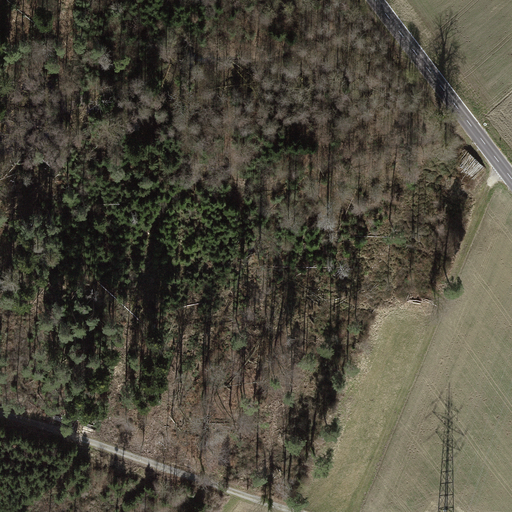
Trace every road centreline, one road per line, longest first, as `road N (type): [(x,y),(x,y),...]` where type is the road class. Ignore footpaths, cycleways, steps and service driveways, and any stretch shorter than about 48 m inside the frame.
road 1 (track): [(359,511),(446,310),(485,190),(502,168)]
road 2 (track): [(0,415),(292,511)]
road 3 (tertiary): [(511,180),(375,0)]
